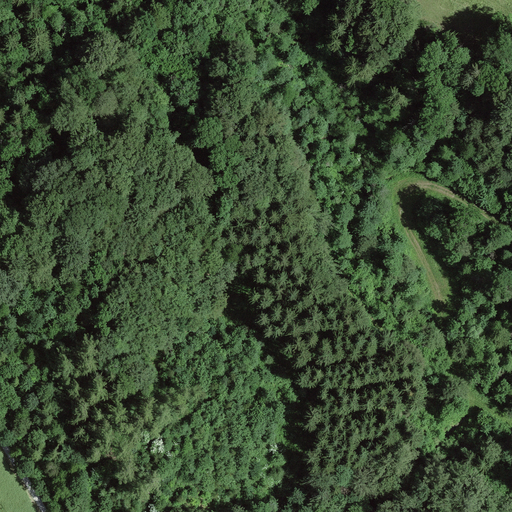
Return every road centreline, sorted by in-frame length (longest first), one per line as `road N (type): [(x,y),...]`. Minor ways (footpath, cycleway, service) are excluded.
road 1 (track): [(70,0),(151,65),(221,240),(236,309),(269,342),(296,397),(304,426),(298,485)]
road 2 (track): [(465,387),(359,304),(332,265),(302,153),(243,20),(220,0)]
road 3 (track): [(511,230),(431,185),(404,194),(401,208),(437,293),(453,372),(482,405),(511,421)]
